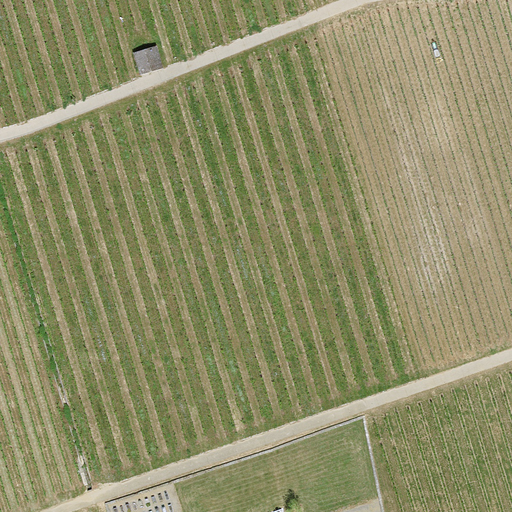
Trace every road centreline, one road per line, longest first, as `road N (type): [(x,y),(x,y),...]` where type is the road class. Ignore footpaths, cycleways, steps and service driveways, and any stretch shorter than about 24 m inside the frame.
road 1 (track): [(511,357),(69,511)]
road 2 (track): [(0,136),(359,0)]
